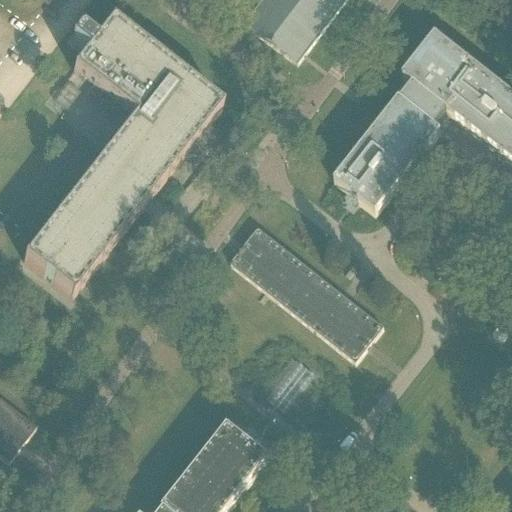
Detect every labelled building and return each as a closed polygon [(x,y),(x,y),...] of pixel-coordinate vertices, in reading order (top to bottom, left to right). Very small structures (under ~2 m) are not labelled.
[(269,0),(246,30),(298,70),(350,0),(269,0)] [(23,265),(72,304),(185,160),(179,156),(194,137),(185,131),(192,122),(206,133),(222,113),(111,26),(97,45),(80,32),(71,44),(88,57),(73,75),(135,123),(23,265)] [(511,169),(511,102),(435,42),(403,83),(413,91),(401,107),(400,106),(334,189),(361,210),(376,221),(441,139),(434,134),(447,118),(511,169)] [(230,270),(356,369),(384,333),(304,270),(258,234),(230,270)] [(495,341),(502,347),(507,340),(499,334),(495,341)] [(284,415),(314,379),(297,366),(268,402),(284,415)] [(0,462),(8,469),(36,433),(0,405),(0,462)] [(232,511),(269,465),(228,433),(166,511),(232,511)]
